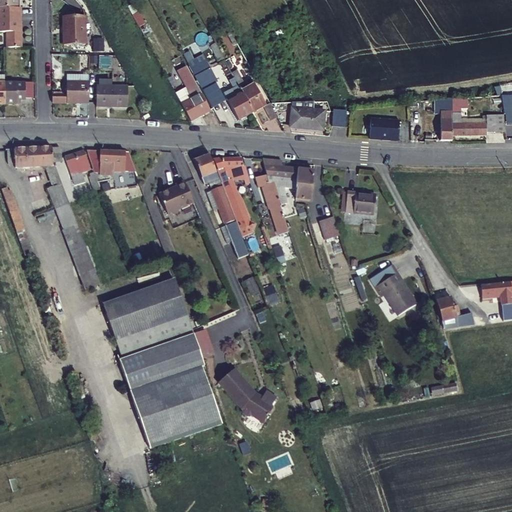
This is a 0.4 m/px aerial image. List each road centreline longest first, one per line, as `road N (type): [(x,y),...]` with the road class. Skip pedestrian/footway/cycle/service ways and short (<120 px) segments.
road 1 (tertiary): [(43,131),(239,139),(462,164),(511,161)]
road 2 (unknown): [(0,134),(114,450)]
road 3 (residential): [(43,131),(45,0)]
